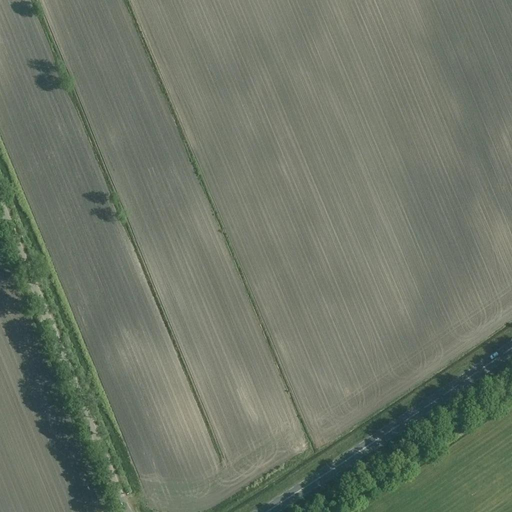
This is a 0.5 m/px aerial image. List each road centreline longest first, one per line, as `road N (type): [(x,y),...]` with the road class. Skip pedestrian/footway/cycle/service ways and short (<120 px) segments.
road 1 (unclassified): [(126,511),(0,203)]
road 2 (primary): [(511,347),(266,511)]
road 3 (track): [(332,511),(511,392)]
